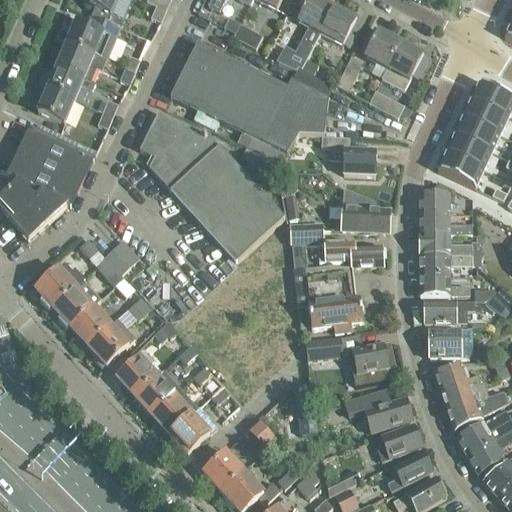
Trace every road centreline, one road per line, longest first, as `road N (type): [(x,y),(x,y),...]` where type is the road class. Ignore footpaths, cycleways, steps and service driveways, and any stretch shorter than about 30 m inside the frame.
road 1 (residential): [(486,511),(436,449),(403,346),(400,232),(430,133),(471,43)]
road 2 (residential): [(0,293),(89,213),(190,0)]
road 3 (residential): [(192,511),(0,293)]
road 4 (unknown): [(173,491),(290,361)]
road 5 (primary): [(112,511),(0,400)]
